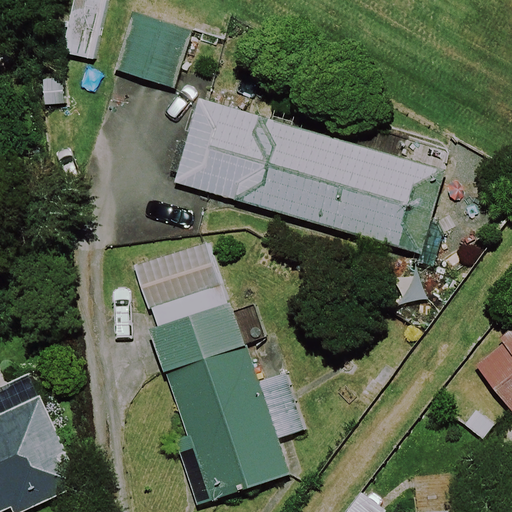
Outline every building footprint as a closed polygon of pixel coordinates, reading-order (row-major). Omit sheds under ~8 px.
[(108,3),(97,0),(73,0),(58,56),(91,65),(108,3)] [(193,37),(136,19),(119,74),(175,92),(193,37)] [(446,170),(202,96),(176,184),(419,257),(446,170)] [(148,311),(214,289),(201,248),(136,268),(148,311)] [(169,379),(250,352),(236,304),(219,309),(214,289),(148,311),(169,379)] [(511,328),(470,365),(511,412),(511,328)] [(250,352),(169,379),(187,440),(176,443),(196,509),(289,481),(278,441),(304,433),(286,372),(258,381),(250,352)] [(28,511),(80,489),(42,402),(0,420),(0,511),(9,511),(14,510),(14,511),(28,511)] [(384,511),(364,493),(347,511),(384,511)]
